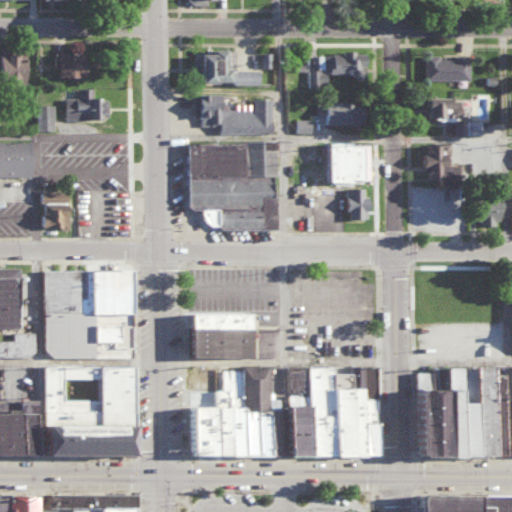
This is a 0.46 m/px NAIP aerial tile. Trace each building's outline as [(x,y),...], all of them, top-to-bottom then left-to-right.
[(225,79),(225,66),(221,66),(220,46),(205,46),(205,50),(194,50),(194,79),(225,79)] [(230,67),(230,48),(222,48),(221,67),(230,67)] [(82,49),(52,49),(52,75),(82,74),(82,49)] [(360,49),(338,49),(338,52),(321,51),(321,72),(359,73),(360,49)] [(19,50),(0,51),(0,79),(0,81),(20,80),(19,50)] [(466,77),(466,52),(452,53),(452,57),(435,57),(435,53),(421,53),(421,78),(466,77)] [(228,82),(254,83),(254,68),(229,68),(228,82)] [(304,83),(323,83),(322,69),(304,69),(304,83)] [(88,86),(75,86),(75,96),(61,96),(61,117),(104,116),(103,96),(88,96),(88,86)] [(269,131),(269,97),(249,96),(249,107),(216,107),(216,91),(192,91),(192,114),(197,114),(196,123),(214,124),(214,131),(269,131)] [(457,98),(448,98),(448,103),(442,103),(442,94),(420,95),(420,115),(457,114),(457,98)] [(352,99),(320,99),(320,122),(352,122),(352,99)] [(33,128),(50,128),(51,103),(33,103),(33,128)] [(306,131),(306,117),(292,117),(292,130),(306,131)] [(478,119),(452,119),(452,134),(478,133),(478,119)] [(0,174),(27,175),(28,140),(0,139),(0,174)] [(182,140),(183,204),(197,204),(198,227),(273,226),(272,195),(269,195),(269,174),(273,173),(272,139),(182,140)] [(321,179),(355,178),(354,141),(321,141),(321,179)] [(422,142),(422,151),(417,151),(417,164),(423,164),(423,176),(435,175),(435,182),(455,182),(454,163),(441,163),(441,153),(446,153),(446,141),(422,142)] [(343,216),(361,217),(362,186),(346,186),(345,195),(343,195),(343,216)] [(35,199),(62,200),(62,188),(35,188),(35,199)] [(472,194),(473,224),(495,223),(494,208),(499,208),(499,194),(472,194)] [(63,226),(63,201),(37,201),(36,225),(63,226)] [(0,325),(11,325),(9,264),(0,264),(0,325)] [(38,268),(39,355),(89,355),(89,340),(106,340),(106,344),(125,344),(124,267),(38,268)] [(246,311),(182,310),(181,354),(249,355),(250,326),(245,326),(246,311)] [(0,339),(0,354),(31,354),(31,330),(10,330),(10,339),(0,339)] [(34,453),(126,453),(126,364),(38,363),(38,422),(34,422),(34,453)] [(274,453),(274,396),(263,396),(263,364),(236,364),(236,368),(218,368),(218,388),(210,388),(210,403),(183,403),(182,453),(274,453)] [(281,453),(371,453),(372,364),(346,364),(346,385),(328,385),(328,364),(282,364),(281,453)] [(406,453),(437,453),(500,453),(501,409),(488,409),(488,391),(499,391),(499,371),(487,371),(487,365),(457,365),(426,365),(426,370),(411,370),(410,386),(407,386),(406,453)] [(327,384),(345,385),(346,371),(328,370),(327,384)] [(0,452),(28,452),(28,398),(0,398),(0,452)] [(0,511),(30,511),(30,492),(0,491),(0,511)] [(127,511),(127,491),(39,491),(39,505),(69,505),(68,511),(127,511)] [(409,511),(500,511),(501,491),(410,492),(409,511)]
